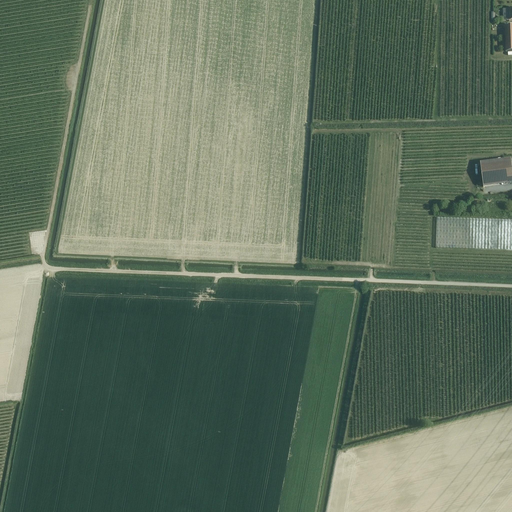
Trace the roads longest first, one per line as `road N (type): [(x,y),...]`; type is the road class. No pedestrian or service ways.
road 1 (track): [(92,0),(45,267),(332,279)]
road 2 (unclassified): [(511,286),(332,279)]
